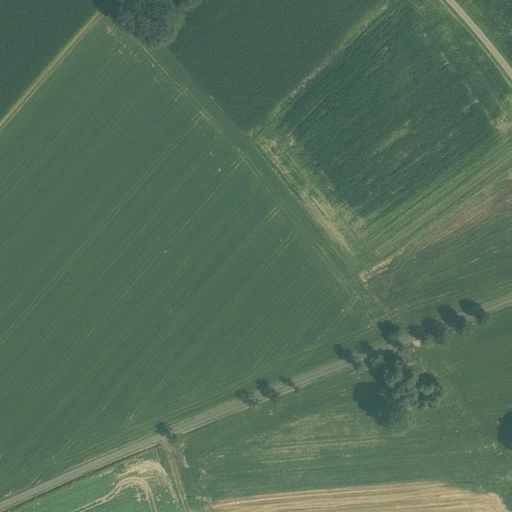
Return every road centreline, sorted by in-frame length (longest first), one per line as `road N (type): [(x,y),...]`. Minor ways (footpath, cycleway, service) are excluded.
road 1 (unclassified): [(511,300),(0,507)]
road 2 (track): [(0,123),(106,0)]
road 3 (track): [(406,341),(511,439)]
